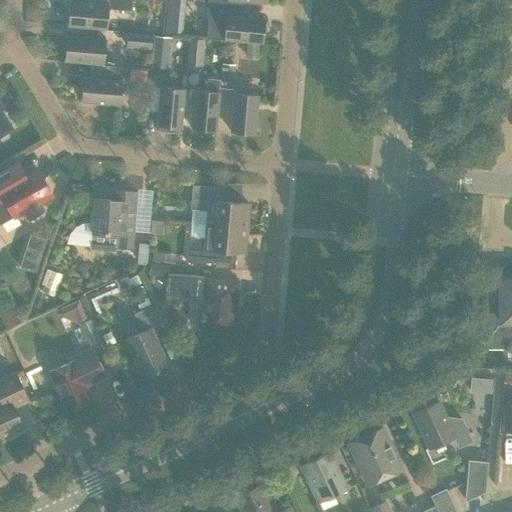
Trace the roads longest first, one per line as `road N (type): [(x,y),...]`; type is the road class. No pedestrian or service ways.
road 1 (tertiary): [(43,508),(339,365),(372,311),(390,175)]
road 2 (residential): [(0,481),(265,355),(280,166)]
road 3 (residential): [(280,166),(71,145),(13,47),(17,0)]
road 4 (tertiary): [(390,175),(407,0)]
road 5 (residential): [(280,166),(298,0)]
